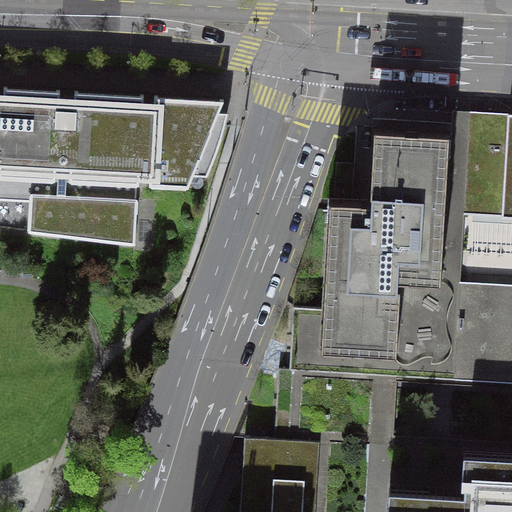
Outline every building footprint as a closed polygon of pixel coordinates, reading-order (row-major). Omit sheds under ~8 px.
[(195,189),(230,104),(5,91),(0,90),(0,202),(35,205),(33,236),(138,248),(141,187),(195,189)] [(417,297),(414,341),(457,343),(459,301),(460,281),(464,213),(469,132),(470,121),(471,111),(451,110),(450,120),(450,131),(441,280),(435,279),(413,278),(412,297),(417,297)] [(511,113),(471,111),(470,121),(469,132),(464,213),(511,215),(511,113)] [(457,343),(414,341),(417,297),(412,297),(413,278),(435,279),(441,280),(450,131),(415,129),(375,127),(370,199),(330,197),(330,198),(323,307),(294,305),(290,367),(375,372),(396,374),(455,377),(457,343)] [(511,284),(460,281),(459,301),(457,343),(455,377),(511,380),(511,284)] [(366,511),(375,372),(290,367),(279,367),(275,437),(320,439),(315,511),(366,511)] [(375,372),(366,511),(386,511),(387,504),(389,480),(463,484),(465,447),(392,443),(396,374),(375,372)] [(113,428),(88,418),(77,445),(66,471),(91,482),(113,428)] [(275,437),(245,435),(243,455),(240,511),(315,511),(320,439),(275,437)] [(463,484),(389,480),(387,504),(386,511),(511,511),(511,450),(499,449),(465,447),(463,484)]
